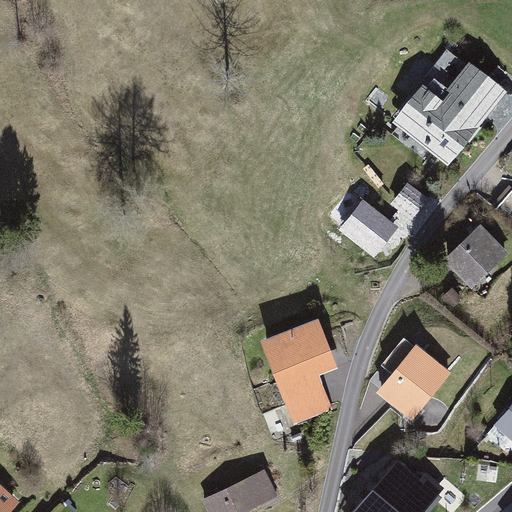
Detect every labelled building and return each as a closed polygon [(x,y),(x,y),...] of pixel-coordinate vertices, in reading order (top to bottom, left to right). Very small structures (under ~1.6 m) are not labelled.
[(442,100),(423,85),(395,119),(448,162),(476,129),(473,127),(503,90),(471,64),(442,100)] [(505,255),(478,228),(444,261),(471,289),(505,255)] [(337,367),(320,322),(264,343),(293,421),(331,407),(319,374),(337,367)] [(421,348),(377,397),(407,423),(450,374),(421,348)] [(511,409),(498,424),(511,438),(511,409)] [(401,459),(352,511),(353,511),(423,511),(440,495),(401,459)] [(511,471),(506,464),(455,504),(460,511),(509,511),(511,511),(511,471)] [(264,469),(207,498),(214,511),(254,511),(280,499),(264,469)] [(0,485),(0,511),(12,511),(18,508),(0,485)]
